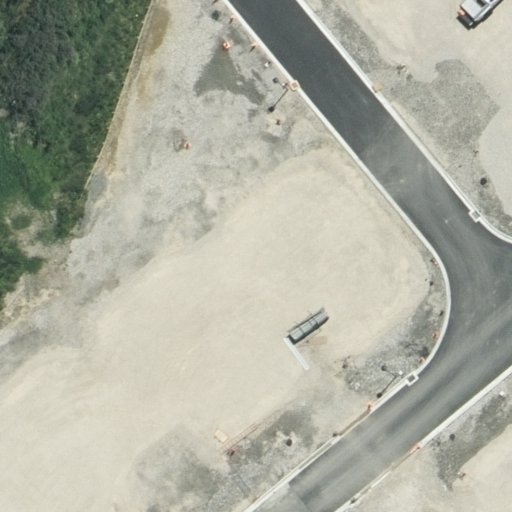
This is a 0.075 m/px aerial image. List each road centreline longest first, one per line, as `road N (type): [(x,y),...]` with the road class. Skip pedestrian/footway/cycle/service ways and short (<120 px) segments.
road 1 (residential): [(260,0),(511,301)]
road 2 (residential): [(292,511),(511,330)]
